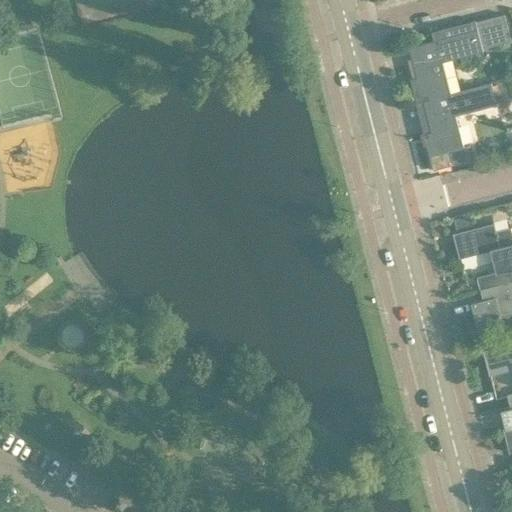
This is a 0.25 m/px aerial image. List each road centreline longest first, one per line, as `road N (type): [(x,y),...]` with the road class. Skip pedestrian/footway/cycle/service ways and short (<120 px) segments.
road 1 (residential): [(469,511),(393,211)]
road 2 (residential): [(393,211),(346,32)]
road 3 (residential): [(346,32),(464,0)]
road 4 (residential): [(511,180),(393,211)]
